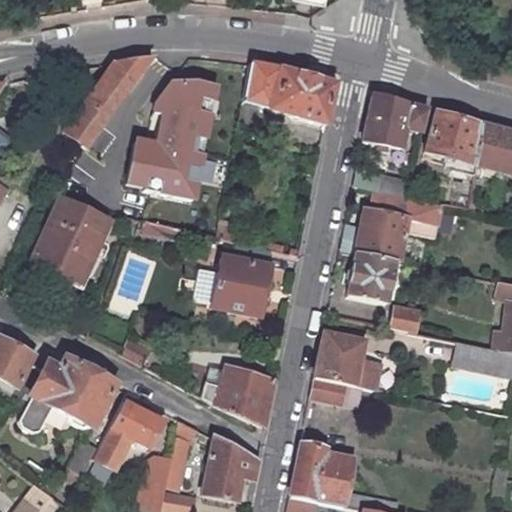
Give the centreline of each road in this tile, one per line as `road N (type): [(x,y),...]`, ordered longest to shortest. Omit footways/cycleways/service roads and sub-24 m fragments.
road 1 (residential): [(277,453),(364,58)]
road 2 (residential): [(0,59),(147,35),(255,37),(364,58)]
road 3 (residential): [(0,302),(277,453)]
road 4 (residential): [(364,58),(511,99)]
